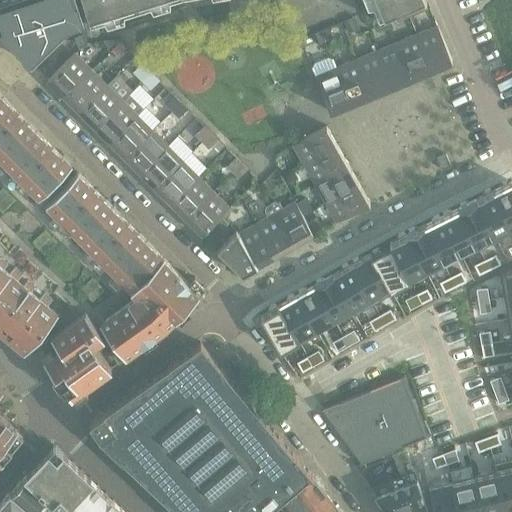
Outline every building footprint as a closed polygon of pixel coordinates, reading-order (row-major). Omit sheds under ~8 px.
[(2,34),(31,64),(73,23),(83,20),(80,11),(76,0),(2,0),(0,1),(0,31),(1,33),(2,34)] [(82,0),(86,11),(89,20),(91,25),(104,21),(108,26),(125,20),(124,15),(150,7),(153,12),(171,6),(170,1),(172,0),(364,0),(368,7),(374,6),(379,20),(384,18),(394,14),(406,9),(424,1),(427,0),(426,0),(82,0)] [(406,9),(410,17),(428,9),(424,1),(406,9)] [(406,9),(394,14),(398,22),(410,17),(406,9)] [(355,18),(345,23),(349,33),(359,29),(355,18)] [(417,35),(431,70),(452,61),(438,26),(417,35)] [(329,29),(322,31),(325,41),(326,41),(332,38),(329,29)] [(322,31),(313,35),(317,44),(325,41),(322,31)] [(397,43),(412,78),(431,70),(417,35),(397,43)] [(103,41),(109,50),(118,41),(118,40),(103,41)] [(111,52),(117,58),(126,48),(121,43),(111,52)] [(377,51),(391,87),(412,78),(397,43),(377,51)] [(357,60),(371,95),(391,87),(377,51),(357,60)] [(48,81),(63,96),(90,69),(75,53),(48,81)] [(352,103),(337,68),(336,68),(333,60),(328,58),(315,64),(312,68),(330,112),(352,103)] [(337,68),(352,103),(371,95),(357,60),(337,68)] [(142,64),(133,74),(140,82),(150,72),(142,64)] [(90,69),(63,96),(78,111),(106,84),(90,69)] [(150,72),(140,82),(149,91),(159,81),(150,72)] [(78,111),(94,126),(121,99),(106,84),(78,111)] [(0,329),(25,351),(36,337),(41,341),(47,334),(49,336),(52,334),(60,346),(44,357),(71,395),(166,328),(205,288),(195,278),(189,284),(77,173),(63,187),(59,183),(64,178),(62,175),(71,166),(0,95),(0,329)] [(165,106),(170,111),(179,102),(174,97),(165,106)] [(136,114),(121,99),(94,126),(109,142),(136,114)] [(179,102),(170,111),(178,120),(188,111),(179,102)] [(151,130),(136,114),(109,142),(124,157),(151,130)] [(195,136),(200,142),(210,132),(204,126),(195,136)] [(293,145),(303,163),(337,145),(326,126),(293,145)] [(166,145),(151,130),(124,157),(140,172),(166,145)] [(210,132),(200,142),(209,150),(212,147),(217,152),(224,146),(210,132)] [(166,145),(140,172),(155,188),(182,160),(166,145)] [(303,163),(314,183),(348,164),(337,145),(303,163)] [(437,159),(441,170),(451,166),(446,155),(437,159)] [(226,168),(231,172),(241,162),(236,158),(226,168)] [(182,160),(155,188),(170,202),(197,176),(182,160)] [(241,162),(231,172),(238,179),(248,169),(241,162)] [(314,183),(324,201),(358,182),(348,164),(314,183)] [(170,202),(185,218),(212,191),(197,176),(170,202)] [(358,182),(324,201),(337,222),(370,204),(358,182)] [(511,185),(497,193),(511,223),(511,185)] [(212,191),(185,218),(203,235),(229,208),(212,191)] [(511,223),(497,193),(480,201),(498,238),(511,230),(511,223)] [(257,224),(276,257),(294,246),(270,205),(266,198),(262,201),(266,208),(265,212),(267,218),(257,224)] [(480,201),(462,209),(480,246),(498,238),(480,201)] [(270,205),(294,246),(314,235),(295,202),(283,209),(280,204),(275,202),(270,205)] [(462,209),(445,218),(463,255),(480,246),(462,209)] [(445,218),(428,226),(446,263),(463,255),(445,218)] [(257,224),(239,234),(237,235),(257,268),(276,257),(257,224)] [(428,226),(411,235),(429,272),(446,263),(428,226)] [(237,235),(239,234),(236,231),(217,250),(243,276),(257,268),(237,235)] [(411,235),(393,243),(412,281),(413,281),(412,280),(429,272),(411,235)] [(374,254),(373,255),(393,292),(412,281),(393,243),(392,244),(393,246),(375,256),(374,254)] [(373,255),(354,265),(374,301),(392,291),(392,292),(393,292),(373,255)] [(498,256),(487,261),(492,271),(503,266),(498,256)] [(487,261),(476,266),(481,276),(492,271),(487,261)] [(354,265),(335,275),(355,311),(374,301),(354,265)] [(464,272),(453,278),(458,288),(468,282),(464,272)] [(335,275),(317,285),(337,321),(355,311),(335,275)] [(453,278),(442,283),(447,293),(458,288),(453,278)] [(317,285),(299,295),(319,331),(337,321),(317,285)] [(429,289),(418,295),(423,304),(434,299),(429,289)] [(489,289),(478,291),(480,303),(490,301),(489,289)] [(299,295),(281,305),(301,341),(319,331),(299,295)] [(418,295),(408,300),(413,310),(423,304),(418,295)] [(490,301),(480,303),(482,315),(492,313),(490,301)] [(281,305),(264,315),(283,351),(301,341),(281,305)] [(392,309),(382,315),(387,325),(397,319),(392,309)] [(382,315),(371,321),(376,330),(387,325),(382,315)] [(356,329),(345,335),(350,345),(361,339),(356,329)] [(491,332),(481,334),(483,346),(493,344),(491,332)] [(345,335),(335,341),(340,351),(350,345),(345,335)] [(247,511),(267,511),(310,473),(254,405),(245,395),(211,356),(200,343),(170,364),(170,365),(104,412),(90,422),(101,436),(99,437),(123,460),(123,459),(178,511),(245,511),(247,511)] [(493,344),(483,346),(484,358),(495,356),(493,344)] [(321,349),(310,355),(315,364),(326,359),(321,349)] [(310,355),(299,361),(305,370),(315,364),(310,355)] [(403,377),(323,410),(362,463),(403,447),(426,438),(403,377)] [(501,377),(491,381),(495,392),(505,389),(501,377)] [(505,389),(495,392),(499,404),(509,400),(505,389)] [(0,461),(23,434),(0,414),(0,461)] [(498,434),(486,438),(490,448),(501,444),(498,434)] [(486,438),(475,442),(479,452),(490,448),(486,438)] [(35,478),(59,503),(67,511),(125,511),(65,455),(64,453),(64,452),(55,444),(48,451),(49,452),(29,473),(35,478)] [(405,447),(392,452),(401,475),(413,470),(405,447)] [(455,449),(444,453),(447,463),(459,459),(455,449)] [(444,453),(433,457),(436,467),(447,463),(444,453)] [(511,467),(496,471),(505,511),(511,509),(511,467)] [(496,471),(474,476),(482,511),(499,511),(505,511),(496,471)] [(35,478),(29,473),(27,475),(12,492),(10,491),(0,503),(0,511),(50,511),(59,503),(35,478)] [(247,511),(245,511),(339,511),(310,473),(267,511),(247,511)] [(482,511),(474,476),(452,481),(458,511),(482,511)] [(379,493),(375,495),(387,511),(427,511),(416,479),(379,493)] [(458,511),(452,481),(429,487),(434,511),(458,511)]
